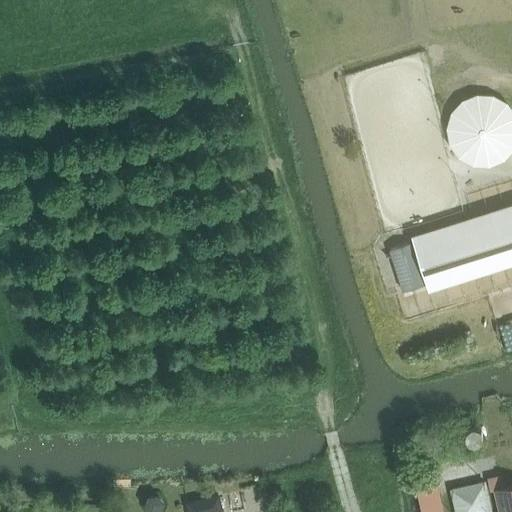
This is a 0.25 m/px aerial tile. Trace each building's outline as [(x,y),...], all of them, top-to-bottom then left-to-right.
[(453,113),(448,128),(451,144),(460,157),(474,164),(490,165),(505,159),(511,150),(511,109),(508,104),(494,96),(478,95),(463,101),(453,113)] [(511,211),(415,242),(426,276),(428,284),(511,257),(511,211)] [(415,242),(392,250),(402,284),(415,279),(426,276),(415,242)] [(483,437),(483,435),(483,434),(483,432),(482,430),(481,429),(480,428),(479,427),(477,427),(475,426),(474,426),(472,427),(471,427),(469,428),(468,429),(467,430),(466,432),(466,434),(466,435),(466,437),(466,438),(467,440),(468,441),(469,442),(471,443),(472,444),(474,444),(475,444),(477,444),(479,443),(480,442),(481,441),(482,440),(483,438),(483,437)] [(500,511),(511,511),(511,485),(507,486),(504,475),(489,479),(491,490),(495,490),(500,511)] [(452,511),(485,511),(479,480),(447,486),(452,511)] [(443,511),(440,494),(420,499),(423,511),(443,511)]
